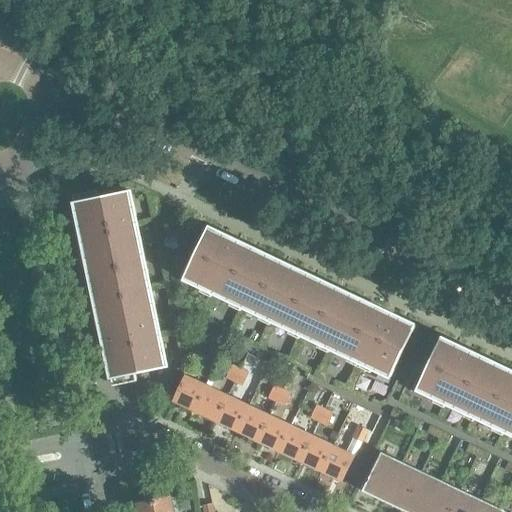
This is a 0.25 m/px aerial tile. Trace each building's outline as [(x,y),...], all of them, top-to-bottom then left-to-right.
[(100,198),(76,202),(110,364),(114,381),(137,376),(169,369),(196,311),(295,358),(396,406),(394,408),(391,415),(408,424),(419,429),(427,433),(438,438),(449,443),(466,451),(477,457),(488,462),(505,470),(511,473),(511,371),(462,348),(442,338),(416,326),(396,317),(395,316),(387,312),(386,312),(377,308),(376,307),(367,303),(366,302),(357,298),(356,298),(348,294),(347,293),(338,289),(337,288),(328,284),(327,284),(318,280),(317,279),(309,275),(308,275),(299,271),(298,270),(289,266),(288,265),(279,261),(278,261),(270,257),(268,256),(260,252),(259,251),(250,247),(249,247),(240,243),(239,242),(231,238),(229,237),(209,228),(131,191),(100,198)] [(199,349),(193,361),(200,364),(206,352),(199,349)] [(233,366),(227,379),(236,383),(242,370),(233,366)] [(242,370),(236,383),(245,387),(250,374),(242,370)] [(186,376),(174,401),(195,411),(207,386),(186,376)] [(207,386),(195,411),(217,422),(229,396),(218,391),(207,386)] [(274,386),(269,398),(278,402),(283,390),(274,386)] [(283,390),(278,402),(287,406),(292,394),(283,390)] [(229,396),(217,422),(238,432),(250,406),(229,396)] [(250,406),(238,432),(259,442),(271,416),(250,406)] [(317,406),(312,418),(321,422),(326,411),(317,406)] [(326,411),(321,422),(329,426),(335,415),(326,411)] [(271,416),(259,442),(280,452),(292,426),(290,425),(279,420),(271,416)] [(292,426),(280,452),(301,462),(313,436),(292,426)] [(334,446),(322,472),(343,482),(355,456),(368,431),(358,426),(345,451),(334,446)] [(313,436),(301,462),(322,472),(334,446),(332,445),(318,439),(313,436)] [(382,453),(364,491),(374,496),(373,497),(375,498),(375,496),(384,500),(383,502),(384,502),(403,462),(382,453)] [(403,462),(384,502),(385,501),(394,505),(393,506),(394,507),(395,506),(403,510),(403,511),(422,472),(403,462)] [(422,472),(403,511),(404,511),(405,510),(408,511),(426,511),(442,481),(422,472)] [(442,481),(426,511),(450,511),(461,490),(442,481)] [(461,490),(450,511),(474,511),(481,499),(461,490)] [(178,511),(176,497),(139,505),(140,511),(178,511)] [(481,499),(474,511),(498,511),(500,509),(481,499)]
